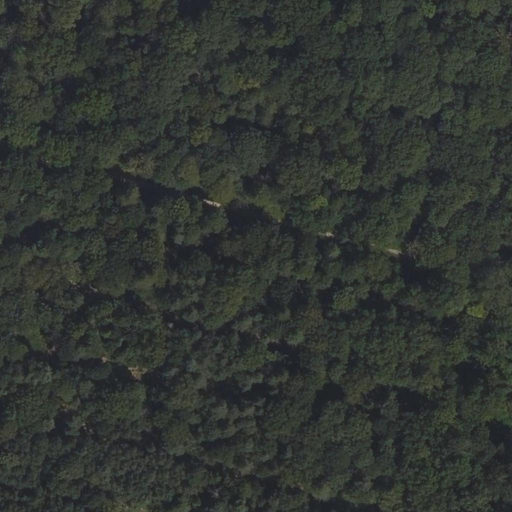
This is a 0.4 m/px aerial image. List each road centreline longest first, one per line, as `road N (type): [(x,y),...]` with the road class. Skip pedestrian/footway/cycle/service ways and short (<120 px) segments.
road 1 (unknown): [(0,146),(471,265)]
road 2 (unknown): [(381,511),(471,265)]
